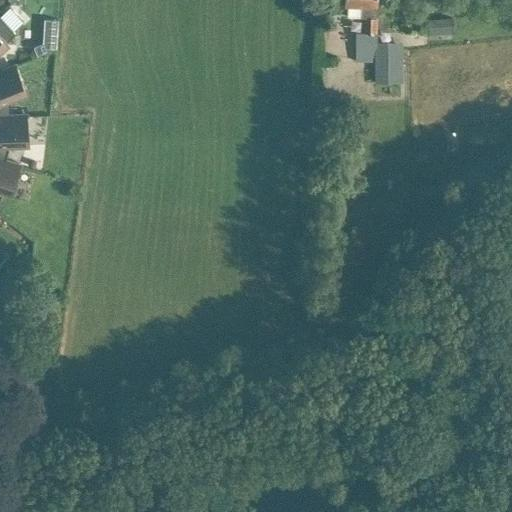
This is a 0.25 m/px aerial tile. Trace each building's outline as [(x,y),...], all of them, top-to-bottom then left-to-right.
[(344,0),(344,7),(362,8),(361,17),(363,17),(363,33),(357,33),(356,62),(373,62),(375,62),(374,80),(400,81),(400,76),(401,76),(402,42),(377,41),(377,34),(376,34),(376,8),(377,0),(376,0),(344,0)] [(47,45),(70,45),(69,10),(56,10),(56,35),(47,35),(47,45)] [(0,71),(16,65),(15,63),(0,69),(0,67),(0,51),(9,43),(7,41),(16,34),(0,16),(0,71)] [(429,35),(452,33),(451,18),(428,20),(429,35)] [(0,116),(11,116),(9,101),(28,92),(16,65),(0,71),(0,116)] [(0,159),(4,161),(8,146),(28,144),(27,115),(11,116),(0,116),(0,159)] [(0,190),(4,192),(12,194),(19,166),(4,161),(0,159),(0,190)]
